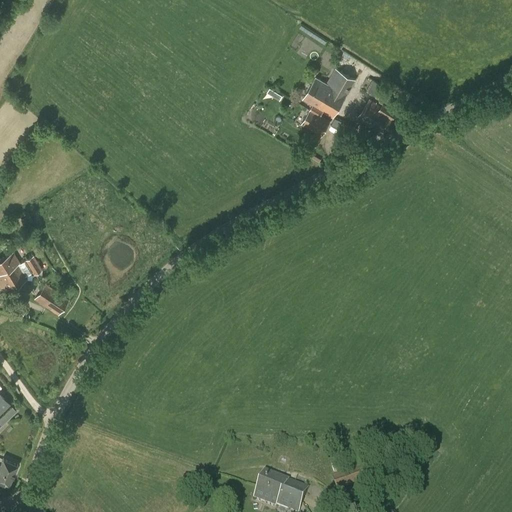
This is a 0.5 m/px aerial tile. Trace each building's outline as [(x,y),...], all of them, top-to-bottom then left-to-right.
[(315,77),(303,98),(313,104),(323,111),(333,117),(345,96),(355,79),(335,68),(327,83),(315,77)] [(362,88),(377,97),(383,86),(368,77),(362,88)] [(369,100),(357,118),(381,134),(401,103),(385,92),(379,100),(375,98),(373,102),(369,100)] [(310,109),(302,122),(322,134),(330,121),(320,115),(323,111),(313,104),(310,109)] [(0,285),(4,292),(26,278),(18,265),(20,264),(13,251),(0,258),(0,285)] [(25,260),(33,274),(42,269),(33,255),(25,260)] [(34,299),(58,315),(69,300),(45,283),(34,299)] [(0,392),(0,412),(9,403),(0,392)] [(0,416),(0,426),(16,411),(12,406),(0,416)] [(0,480),(8,484),(17,464),(2,458),(0,463),(0,480)] [(345,469),(342,460),(331,464),(334,473),(345,469)] [(364,464),(331,476),(337,492),(370,479),(364,464)] [(276,508),(277,505),(296,511),(298,511),(308,488),(265,471),(254,499),(276,508)] [(338,493),(342,504),(372,493),(368,482),(338,493)]
